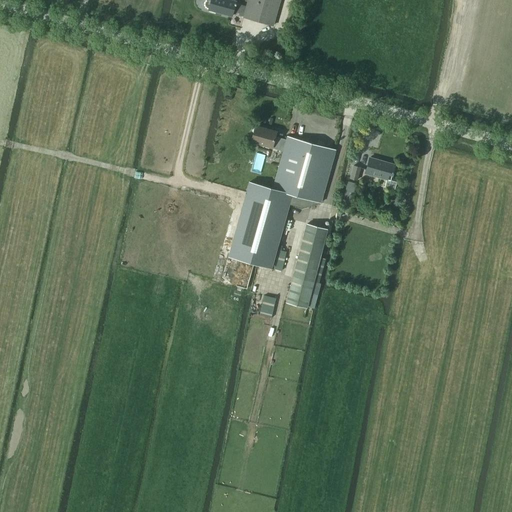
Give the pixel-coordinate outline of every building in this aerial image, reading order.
[(248,0),(246,6),(235,3),(235,2),(229,0),(210,0),(211,1),(208,0),(206,1),(205,2),(204,4),(205,7),(206,8),(208,9),(208,10),(231,16),(232,13),(244,17),(243,17),(273,26),(279,0),(248,0)] [(243,203),(229,256),(260,265),(271,268),(287,212),(289,204),(301,208),(317,204),(318,202),(320,202),(335,150),(288,137),(287,137),(286,140),(274,137),(276,132),(255,126),(251,142),(272,147),(272,146),(283,149),(272,188),(266,187),(249,182),(247,190),(243,203)] [(365,173),(390,180),(395,165),(369,158),(365,173)] [(350,178),(357,180),(360,168),(353,166),(350,178)] [(348,181),(342,201),(350,203),(356,184),(348,181)] [(306,224),(286,302),(306,307),(307,307),(314,309),(317,296),(320,283),(319,283),(325,259),(319,258),(327,229),(321,228),(306,224)]
